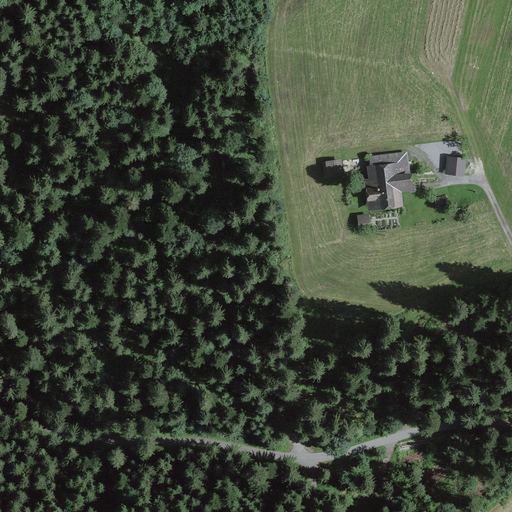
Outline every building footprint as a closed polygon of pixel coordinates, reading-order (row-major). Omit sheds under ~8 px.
[(447,156),(446,172),(462,173),(465,146),(450,145),(448,156),(447,156)] [(406,153),(371,157),(372,166),(375,166),(377,180),(366,182),(369,205),(397,201),(396,192),(414,190),(413,182),(418,181),(417,173),(408,174),(406,153)] [(340,161),(327,162),(329,175),(341,174),(340,161)] [(447,196),(436,196),(436,207),(447,207),(447,196)] [(368,215),(358,216),(359,224),(369,222),(368,215)]
